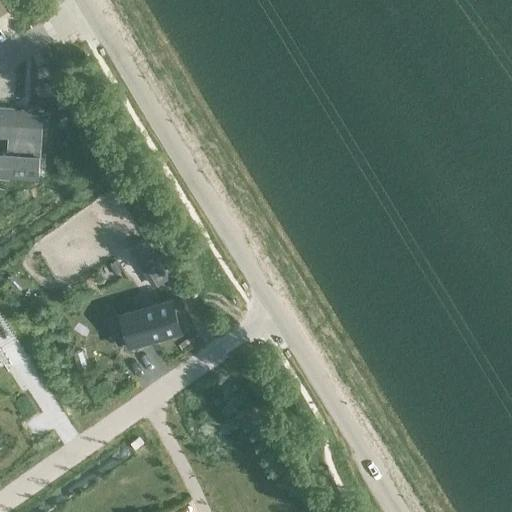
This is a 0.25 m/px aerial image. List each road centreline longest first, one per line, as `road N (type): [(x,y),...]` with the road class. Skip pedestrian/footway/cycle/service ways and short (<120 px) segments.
road 1 (tertiary): [(277,309),(88,5)]
road 2 (tertiary): [(400,511),(277,309)]
road 3 (residential): [(0,502),(148,399)]
road 4 (residential): [(148,399),(277,309)]
road 5 (residential): [(203,511),(148,399)]
